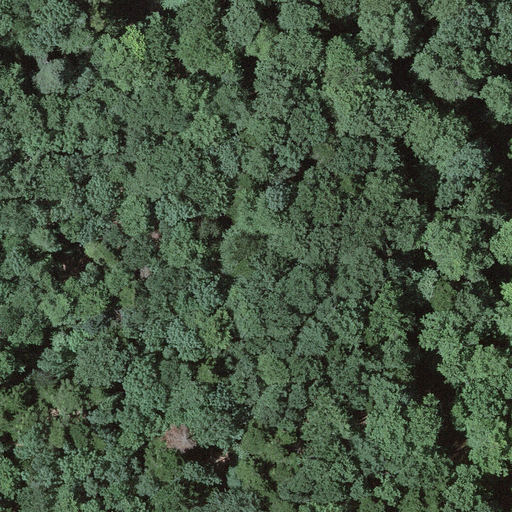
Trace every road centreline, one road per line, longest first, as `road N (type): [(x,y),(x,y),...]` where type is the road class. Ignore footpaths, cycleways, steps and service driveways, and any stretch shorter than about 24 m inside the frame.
road 1 (track): [(169,8),(206,76),(226,139),(235,397),(218,511)]
road 2 (track): [(156,0),(329,90),(476,128),(511,120)]
road 3 (track): [(0,292),(58,172),(119,0)]
